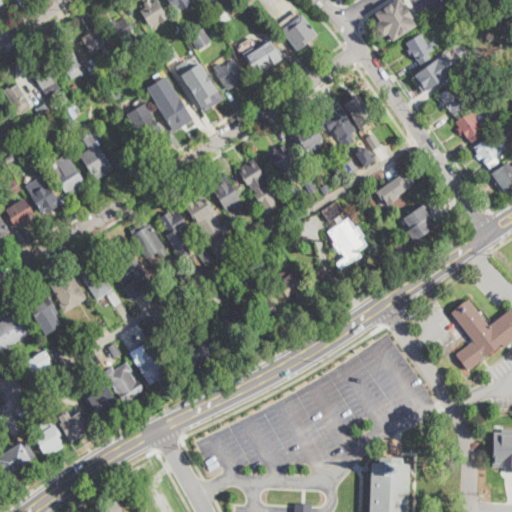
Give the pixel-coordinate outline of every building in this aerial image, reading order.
[(151,0),(153,2),(156,0),(158,0),(169,17),(156,25),(154,22),(149,25),(140,9),(144,6),(142,3),(146,0),(151,0)] [(190,0),(192,4),(182,10),(180,5),(174,8),(170,0),(190,0)] [(392,0),(402,0),(404,2),(405,2),(419,23),(393,39),(388,32),(385,34),(377,22),(381,19),(375,11),(392,0)] [(235,18),(221,27),(212,14),(226,4),(235,18)] [(298,50),(282,30),(303,14),(318,35),(298,50)] [(195,21),(190,24),(187,19),(192,16),(195,21)] [(125,17),(137,39),(125,46),(121,38),(120,39),(110,21),(116,17),(118,21),(125,17)] [(212,39),(199,48),(190,34),(203,26),(212,39)] [(98,29),(101,34),(106,32),(111,41),(109,42),(110,44),(108,46),(108,47),(93,55),(85,41),(90,37),(88,34),(98,29)] [(422,33),(428,44),(433,41),(435,44),(433,46),(435,49),(428,53),(431,58),(420,65),(413,54),(411,56),(408,50),(411,48),(407,42),(422,33)] [(282,58),(274,64),(271,58),(267,61),(269,64),(256,72),(244,54),(254,47),(255,50),(271,40),(282,58)] [(85,72),(72,78),(69,73),(67,74),(58,56),(72,48),(85,72)] [(167,66),(158,72),(150,60),(159,54),(167,66)] [(223,97),(200,60),(193,64),(189,58),(177,65),(204,109),(223,97)] [(235,59),(245,74),(237,79),(239,82),(227,90),(213,68),(221,63),(223,66),(235,59)] [(437,59),(443,68),(447,66),(451,72),(448,74),(448,75),(433,86),(429,80),(426,82),(422,77),(425,74),(422,70),(437,59)] [(61,88),(48,96),(33,73),(46,65),(61,88)] [(147,86),(174,130),(194,118),(165,74),(147,86)] [(12,83),(14,87),(19,84),(32,105),(19,114),(4,88),(12,83)] [(80,88),(74,92),(71,87),(77,83),(80,88)] [(454,84),(461,94),(465,91),(467,95),(465,96),(468,100),(462,104),(465,109),(454,116),(446,106),(444,107),(441,103),(444,101),(439,94),(454,84)] [(123,98),(117,101),(115,95),(120,93),(123,98)] [(363,100),(364,99),(371,109),(370,110),(374,117),(366,122),(369,126),(362,130),(344,102),(359,93),(363,100)] [(57,111),(44,119),(37,108),(51,100),(57,111)] [(79,115),(70,120),(63,110),(72,104),(79,115)] [(341,107),(355,130),(351,133),(355,139),(345,146),(334,129),(330,131),(328,128),(323,131),(318,122),(341,107)] [(481,124),(483,123),(485,126),(478,131),(482,136),(472,142),(469,137),(468,138),(464,133),(461,135),(456,128),(460,126),(456,121),(472,111),(481,124)] [(151,112),(153,116),(163,132),(146,142),(136,126),(146,121),(144,117),(151,112)] [(54,124),(46,128),(43,121),(51,117),(54,124)] [(30,127),(24,131),(21,126),(27,122),(30,127)] [(322,139),(304,151),(295,137),(314,125),(322,139)] [(373,149),(366,137),(374,131),(382,143),(373,149)] [(97,180),(80,154),(89,148),(83,139),(91,134),(114,168),(97,180)] [(489,137),(499,150),(501,149),(504,152),(497,157),(499,161),(490,168),(487,164),(482,158),(479,160),(476,155),(479,153),(475,147),(489,137)] [(296,160),(278,172),(268,156),(286,145),(296,160)] [(374,161),(363,167),(356,153),(367,148),(374,161)] [(68,199),(49,167),(57,162),(56,160),(68,153),(85,182),(79,186),(82,191),(68,199)] [(16,159),(8,164),(5,158),(13,154),(16,159)] [(261,183),(264,188),(268,185),(275,195),(273,196),(279,205),(267,213),(254,195),(257,192),(254,187),(253,189),(249,183),(249,184),(239,169),(255,158),(265,172),(261,175),(265,180),(261,183)] [(511,165),(511,191),(508,194),(505,189),(504,190),(500,184),(498,185),(495,181),(497,179),(492,173),(507,162),(510,167),(511,165)] [(398,198),(388,205),(384,198),(383,199),(377,191),(402,173),(411,185),(396,195),(398,198)] [(243,206),(235,211),(232,206),(226,210),(210,185),(226,174),(242,200),(240,201),(243,206)] [(11,197),(3,185),(15,178),(22,190),(11,197)] [(41,178),(43,180),(45,179),(51,190),(57,186),(63,196),(56,201),(59,206),(48,212),(46,209),(42,211),(29,190),(31,189),(29,186),(41,178)] [(330,191),(317,199),(310,188),(323,180),(330,191)] [(202,193),(208,202),(210,200),(217,210),(197,223),(185,204),(202,193)] [(29,219),(32,223),(26,226),(23,222),(17,226),(7,209),(25,197),(36,214),(29,219)] [(347,211),(330,221),(323,210),(340,199),(347,211)] [(433,228),(415,241),(407,231),(411,228),(404,218),(422,205),(430,215),(426,218),(433,228)] [(177,247),(160,216),(178,206),(189,228),(179,233),(184,243),(177,247)] [(0,216),(12,235),(5,239),(2,235),(0,236),(0,216)] [(371,251),(357,260),(356,258),(340,269),(336,262),(346,256),(343,251),(340,253),(333,243),(336,241),(329,232),(350,218),(371,251)] [(147,220),(149,224),(151,222),(165,247),(146,258),(132,235),(133,234),(130,230),(147,220)] [(233,248),(219,257),(210,243),(224,234),(233,248)] [(140,263),(141,262),(147,271),(145,271),(151,280),(144,284),(147,289),(133,299),(120,278),(122,276),(115,266),(117,265),(110,254),(127,243),(140,263)] [(281,253),(272,260),(266,253),(275,245),(281,253)] [(207,265),(199,254),(207,249),(214,260),(207,265)] [(94,261),(121,301),(114,306),(107,295),(109,294),(108,293),(97,300),(79,272),(94,261)] [(189,280),(179,286),(172,275),(183,269),(189,280)] [(287,269),(291,274),(294,271),(306,287),(288,300),(287,299),(285,301),(278,292),(282,289),(278,283),(283,279),(280,275),(287,269)] [(72,273),(87,298),(66,312),(61,304),(63,302),(51,285),(65,276),(66,277),(72,273)] [(44,329),(26,301),(44,289),(60,313),(56,315),(59,319),(44,329)] [(281,315),(266,324),(255,305),(270,296),(281,315)] [(469,299),(490,325),(511,308),(511,341),(504,348),(502,344),(469,370),(456,354),(473,341),(451,312),(469,299)] [(233,333),(222,315),(242,303),(253,321),(233,333)] [(0,352),(0,323),(18,312),(19,312),(32,332),(0,352)] [(94,337),(88,341),(85,335),(91,331),(94,337)] [(222,352),(192,371),(180,353),(210,334),(222,352)] [(171,373),(151,385),(131,352),(150,340),(171,373)] [(123,353),(116,358),(109,347),(116,342),(123,353)] [(34,374),(26,361),(44,351),(52,363),(34,374)] [(133,370),(131,372),(137,381),(139,380),(145,389),(133,396),(135,399),(129,402),(128,399),(124,402),(105,371),(113,366),(115,369),(128,361),(133,370)] [(14,377),(9,380),(2,369),(8,366),(14,377)] [(100,418),(97,415),(94,417),(88,407),(92,404),(88,398),(95,393),(93,390),(105,382),(120,404),(100,418)] [(67,411),(71,418),(81,412),(91,429),(73,440),(70,436),(68,437),(60,424),(63,423),(59,416),(67,411)] [(49,456),(46,452),(43,454),(33,439),(56,425),(62,435),(59,437),(65,446),(49,456)] [(493,430),(492,465),(506,465),(505,471),(511,471),(511,427),(501,427),(501,430),(493,430)] [(1,479),(0,477),(0,455),(10,449),(6,442),(26,429),(32,439),(28,441),(38,456),(1,479)] [(403,457),(403,463),(410,463),(407,511),(295,511),(295,506),(295,503),(303,503),(304,503),(306,503),(313,504),(313,507),(312,511),(368,511),(372,462),(379,462),(379,456),(403,457)] [(120,511),(97,511),(95,507),(115,496),(123,511),(120,511)]
